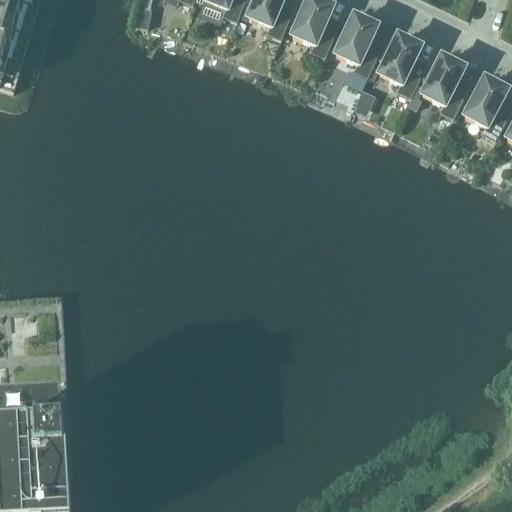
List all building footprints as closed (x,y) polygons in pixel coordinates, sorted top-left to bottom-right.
[(0,0),(0,94),(13,98),(41,0),(0,0)] [(179,0),(178,5),(192,11),(196,0),(179,0)] [(247,0),(207,0),(205,7),(225,15),(222,22),(237,28),(247,0)] [(266,40),(281,46),(296,8),(284,3),(285,0),(259,0),(249,24),(269,33),(266,40)] [(293,42),(313,51),(310,58),(324,64),(341,27),(329,22),(332,14),(310,4),(293,42)] [(385,47),(373,41),(376,34),(354,24),(337,61),(357,70),(354,77),(368,84),(385,47)] [(397,97),(410,104),(428,67),(416,62),(420,54),(398,44),(380,81),(400,90),(397,97)] [(439,118),(453,125),(472,89),(460,83),(464,75),(442,64),(423,102),(443,112),(439,118)] [(466,123),(485,133),(482,140),(495,147),(511,115),(511,109),(503,105),(507,98),(486,86),(466,123)] [(0,498),(1,511),(0,511),(70,511),(69,482),(66,482),(63,428),(0,431),(0,498)]
